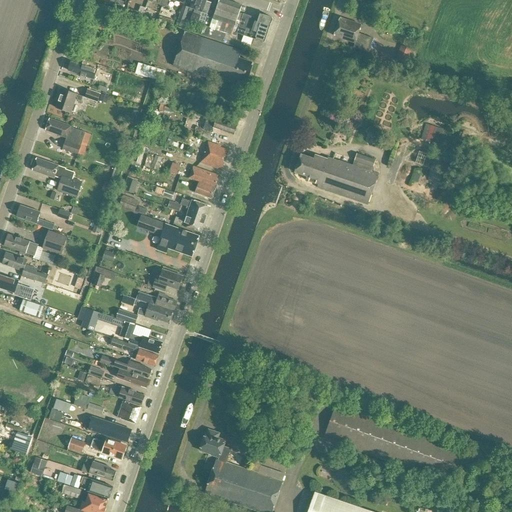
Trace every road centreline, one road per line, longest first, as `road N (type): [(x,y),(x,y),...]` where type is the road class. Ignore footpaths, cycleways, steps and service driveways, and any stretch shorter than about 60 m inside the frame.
road 1 (tertiary): [(116,511),(287,13)]
road 2 (residential): [(0,221),(77,0)]
road 3 (residential): [(288,165),(342,0)]
